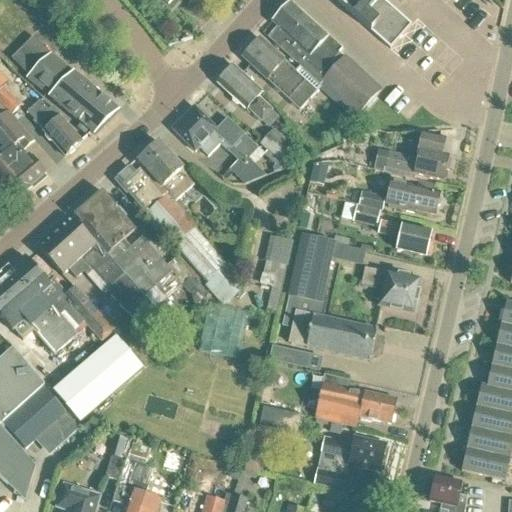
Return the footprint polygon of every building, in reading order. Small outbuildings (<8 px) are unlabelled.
[(157,0),(171,12),(181,1),(179,0),(157,0)] [(380,0),(332,0),(390,51),(411,27),(380,0)] [(300,68),(315,83),(319,79),(323,83),(322,84),(357,117),(380,92),(344,59),(343,60),(338,55),(341,51),(290,5),(271,25),(277,30),(268,40),(296,65),(300,61),(304,64),(300,68)] [(93,137),(118,113),(50,56),(49,58),(42,51),(43,50),(33,39),(10,61),(28,78),(26,81),(93,137)] [(300,68),(295,74),(258,40),(240,60),(266,84),(267,83),(298,113),(320,89),(315,83),(300,68)] [(233,69),(217,86),(246,113),(248,111),(269,130),(279,119),(272,112),(258,100),(262,96),(233,69)] [(9,115),(11,118),(21,107),(0,87),(0,109),(8,116),(9,115)] [(64,159),(81,145),(51,110),(48,113),(40,103),(26,115),(64,159)] [(0,109),(0,183),(16,204),(31,192),(46,177),(30,157),(24,159),(16,150),(19,147),(24,153),(33,145),(11,118),(9,115),(8,116),(0,109)] [(172,132),(195,155),(199,151),(208,160),(220,147),(237,164),(229,172),(244,188),(266,179),(248,162),(258,152),(228,121),(217,132),(194,110),(172,132)] [(273,132),(259,147),(268,155),(283,169),(297,154),(273,132)] [(442,157),(445,142),(422,137),(416,162),(379,153),(375,168),(443,183),(448,159),(442,157)] [(204,288),(223,310),(249,288),(229,266),(227,268),(194,232),(197,229),(175,205),(195,186),(159,145),(137,164),(143,170),(122,189),(146,217),(144,218),(173,251),(175,250),(206,286),(204,288)] [(268,155),(263,159),(274,170),(271,173),(273,177),(279,174),(283,169),(268,155)] [(439,196),(404,188),(391,184),(385,207),(388,208),(388,210),(398,212),(398,213),(413,216),(413,214),(434,219),(439,196)] [(364,210),(380,214),(380,213),(382,214),(385,200),(351,192),(347,206),(356,208),(364,210)] [(136,233),(102,194),(74,219),(97,245),(144,299),(155,289),(166,302),(191,280),(175,262),(167,269),(142,240),(131,250),(125,243),(136,233)] [(380,214),(364,210),(356,208),(352,225),(376,230),(380,214)] [(72,221),(37,251),(62,280),(69,274),(76,281),(84,275),(87,279),(93,274),(107,291),(105,292),(125,315),(144,299),(97,245),(94,247),(72,221)] [(431,237),(431,234),(401,228),(401,229),(380,225),(378,237),(399,241),(396,253),(425,259),(426,257),(430,258),(432,245),(434,237),(431,237)] [(287,269),(293,244),(270,239),(264,264),(266,264),(263,276),(262,276),(260,286),(272,289),(266,314),(275,316),(286,269),(287,269)] [(365,254),(336,247),(304,239),(289,299),(282,328),(293,331),(290,344),(307,348),(307,350),(369,365),(371,357),(379,359),(382,342),(375,341),(377,333),(323,320),(326,306),(322,305),(332,261),(361,268),(365,254)] [(48,287),(25,259),(11,270),(0,279),(0,319),(12,334),(14,332),(22,342),(33,333),(53,358),(77,338),(74,334),(83,326),(103,348),(115,338),(75,291),(66,298),(53,283),(48,287)] [(416,303),(420,283),(385,276),(385,278),(365,274),(362,289),(382,293),(378,310),(413,317),(413,313),(415,313),(417,309),(417,304),(416,303)] [(511,306),(506,305),(501,326),(511,328),(511,306)] [(511,328),(501,326),(496,347),(511,350),(511,328)] [(0,426),(0,427),(2,426),(25,452),(41,437),(55,453),(79,431),(41,385),(19,360),(12,351),(0,338),(0,426)] [(80,428),(143,373),(115,341),(52,396),(80,428)] [(273,359),(322,369),(325,355),(276,345),(273,359)] [(511,350),(496,347),(491,368),(511,373),(511,350)] [(511,373),(491,368),(486,389),(511,395),(511,373)] [(396,404),(347,392),(349,384),(323,378),(313,421),(356,431),(358,422),(370,425),(371,422),(391,427),(396,404)] [(511,395),(486,389),(480,388),(475,410),(511,418),(511,395)] [(296,436),(300,419),(285,415),(263,410),(258,429),(281,434),(282,433),(296,436)] [(511,418),(475,410),(471,432),(511,440),(511,418)] [(100,432),(92,422),(80,433),(88,442),(100,432)] [(0,480),(7,488),(17,478),(29,489),(36,469),(0,428),(0,427),(0,426),(0,480)] [(511,440),(471,432),(466,453),(510,463),(511,454),(511,440)] [(123,463),(129,443),(114,439),(109,459),(123,463)] [(129,452),(126,463),(112,504),(124,508),(122,511),(157,511),(161,503),(145,498),(154,470),(146,468),(150,458),(148,458),(152,446),(135,440),(130,453),(129,452)] [(362,496),(365,484),(361,483),(363,471),(379,475),(386,448),(355,441),(353,447),(334,442),(334,443),(324,441),(314,487),(343,493),(343,492),(362,496)] [(246,472),(261,476),(266,457),(250,453),(246,472)] [(510,463),(466,453),(461,474),(505,484),(510,463)] [(462,486),(435,480),(430,504),(442,507),(441,511),(465,511),(467,500),(459,498),(462,486)] [(95,511),(99,501),(100,497),(63,486),(55,511),(57,511),(95,511)] [(225,511),(231,497),(225,495),(223,503),(206,498),(202,511),(225,511)] [(242,511),(246,501),(231,497),(225,511),(242,511)] [(325,500),(323,509),(334,511),(336,503),(325,500)]
